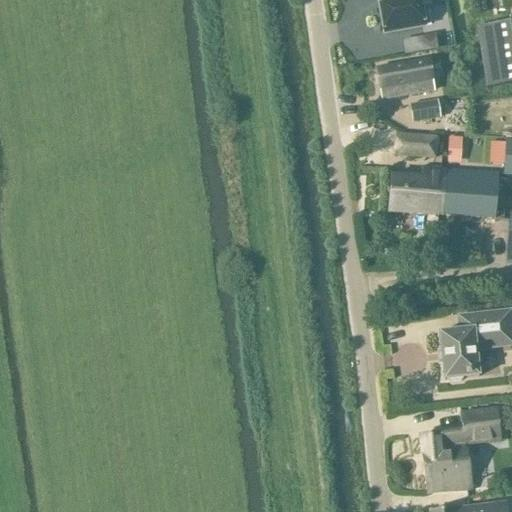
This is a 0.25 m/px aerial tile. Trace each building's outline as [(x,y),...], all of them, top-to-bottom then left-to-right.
[(407,0),(408,2),(380,7),(384,34),(424,27),(421,10),(432,8),(430,0),(407,0)] [(511,22),(476,28),(485,88),(511,84),(511,22)] [(433,36),(419,39),(422,53),(435,51),(433,36)] [(428,63),(378,71),(381,91),(397,88),(398,98),(402,97),(433,92),(428,63)] [(436,102),(411,106),(414,123),(439,118),(436,102)] [(394,155),(435,158),(436,139),(396,136),(394,155)] [(449,136),(448,153),(461,154),(462,137),(449,136)] [(511,141),(506,141),(503,175),(511,175),(511,141)] [(437,218),(440,170),(421,168),(420,179),(390,177),(387,215),(437,218)] [(500,174),(440,170),(437,218),(496,222),(500,174)] [(469,332),(441,335),(446,382),(450,381),(452,384),(463,383),(464,380),(481,378),(478,351),(511,348),(511,318),(511,313),(468,317),(469,332)] [(462,432),(449,433),(420,437),(426,495),(472,490),(467,448),(458,449),(457,447),(500,442),(496,411),(460,415),(462,432)] [(503,511),(503,503),(456,508),(429,510),(428,511),(503,511)]
